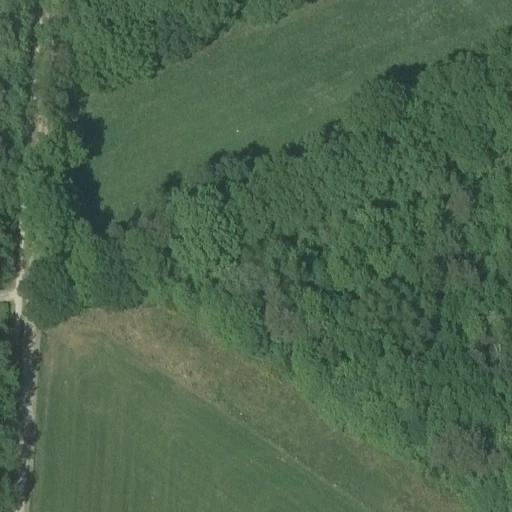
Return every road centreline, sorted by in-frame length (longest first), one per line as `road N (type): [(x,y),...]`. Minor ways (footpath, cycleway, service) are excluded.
road 1 (track): [(33,292),(55,0)]
road 2 (track): [(250,212),(511,116)]
road 3 (track): [(16,511),(33,292)]
road 4 (track): [(50,286),(250,212)]
